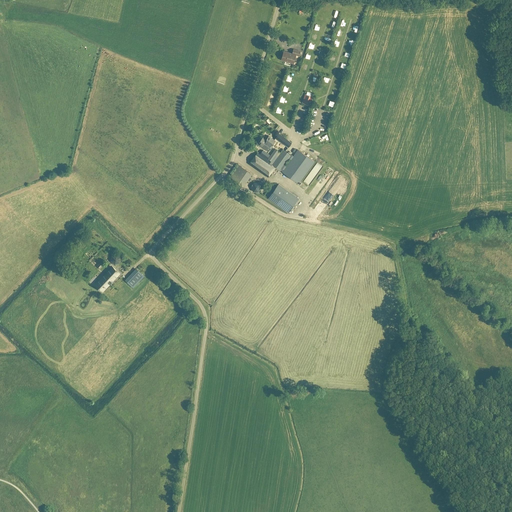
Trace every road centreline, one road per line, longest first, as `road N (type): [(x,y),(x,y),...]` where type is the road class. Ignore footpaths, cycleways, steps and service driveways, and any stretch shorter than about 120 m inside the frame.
road 1 (unclassified): [(178,511),(206,320),(152,251),(221,175)]
road 2 (track): [(454,511),(387,397),(390,362),(410,330),(394,244),(307,220)]
road 3 (unclassified): [(221,175),(280,0)]
